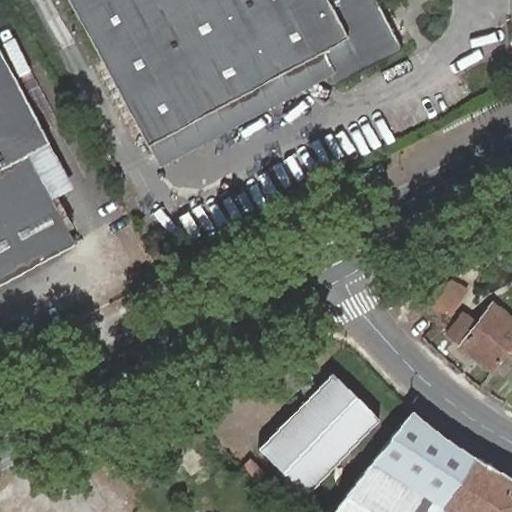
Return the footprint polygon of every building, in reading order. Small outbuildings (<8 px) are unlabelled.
[(68,0),(147,145),(184,125),(315,53),(322,66),(328,77),(332,85),(402,48),(387,21),(375,0),(68,0)] [(184,125),(147,145),(160,167),(328,77),(322,66),(315,53),(184,125)] [(0,166),(19,157),(41,145),(0,68),(0,166)] [(41,145),(19,157),(43,202),(65,190),(41,145)] [(9,190),(45,205),(43,202),(19,157),(0,166),(0,186),(1,186),(3,188),(6,188),(9,190)] [(0,282),(67,247),(45,205),(9,190),(6,188),(3,188),(1,186),(0,186),(0,282)] [(161,276),(183,265),(178,256),(157,267),(161,276)] [(451,278),(440,284),(459,296),(465,287),(451,278)] [(432,288),(421,308),(442,328),(450,315),(443,311),(452,297),(456,300),(459,296),(440,284),(432,288)] [(443,311),(450,315),(461,297),(459,296),(456,300),(452,297),(443,311)] [(491,371),(511,344),(511,319),(492,304),(459,345),(491,371)] [(326,384),(261,449),(312,498),(386,424),(336,375),(326,384)] [(511,511),(511,476),(492,466),(472,454),(447,438),(425,421),(412,409),(371,459),(329,511),(511,511)]
